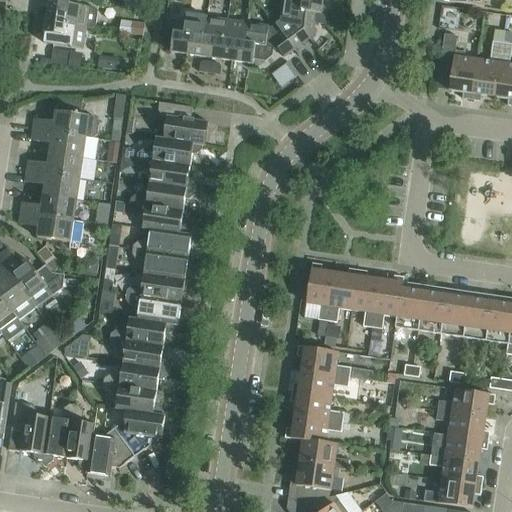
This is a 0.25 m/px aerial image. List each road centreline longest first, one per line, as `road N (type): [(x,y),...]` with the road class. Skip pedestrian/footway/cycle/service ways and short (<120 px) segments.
road 1 (tertiary): [(218,511),(266,191),(291,151),(373,79)]
road 2 (residential): [(511,276),(426,264),(415,255),(429,123)]
